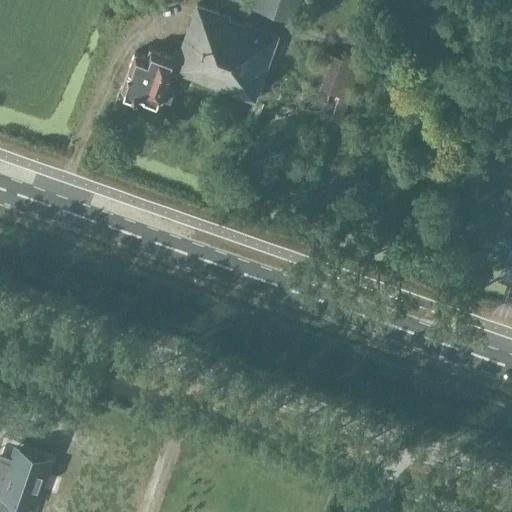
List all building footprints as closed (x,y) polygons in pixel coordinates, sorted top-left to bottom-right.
[(106,0),(102,12),(115,17),(120,0),(118,0),(106,0)] [(255,0),(254,3),(294,18),(300,0),(255,0)] [(145,99),(147,95),(164,101),(165,98),(172,100),(175,90),(169,88),(173,75),(180,77),(182,73),(257,100),(280,34),(198,3),(180,50),(175,49),(173,55),(151,47),(148,55),(135,51),(121,92),(145,99)] [(304,107),(342,120),(362,64),(324,50),(304,107)] [(28,451),(19,448),(14,461),(0,456),(0,506),(3,507),(7,495),(34,504),(39,488),(42,489),(48,471),(40,468),(44,456),(41,455),(39,454),(39,455),(35,453),(33,452),(33,453),(29,451),(28,450),(28,451)]
